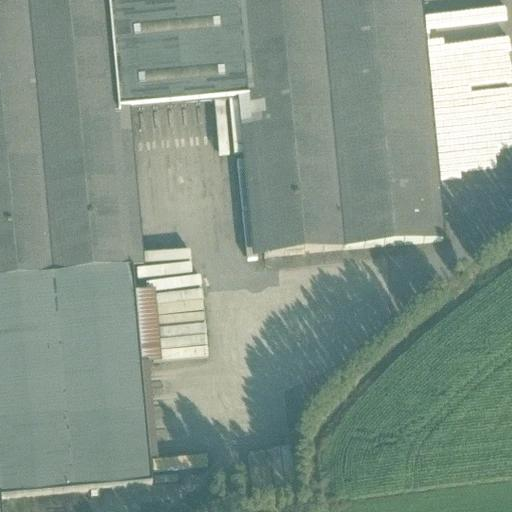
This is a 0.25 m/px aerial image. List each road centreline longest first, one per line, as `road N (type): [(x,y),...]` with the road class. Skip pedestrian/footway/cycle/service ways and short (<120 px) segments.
road 1 (unknown): [(511,202),(469,247),(418,273),(342,289),(209,283)]
road 2 (unknown): [(209,283),(239,410)]
road 3 (unknown): [(176,161),(209,283)]
